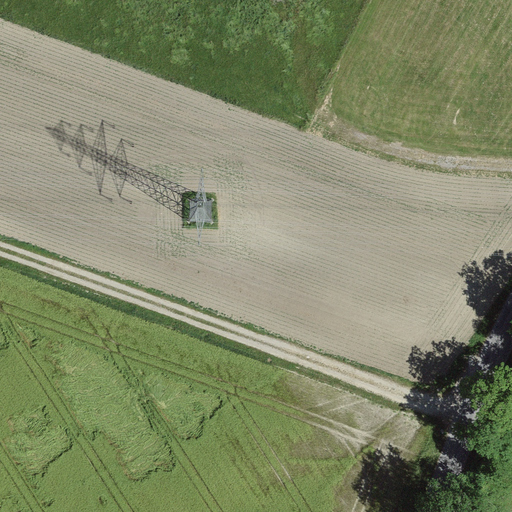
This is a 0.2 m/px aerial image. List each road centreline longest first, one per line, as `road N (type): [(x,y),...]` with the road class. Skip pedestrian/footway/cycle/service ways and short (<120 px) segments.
road 1 (track): [(468,416),(0,250)]
road 2 (unclassified): [(511,321),(424,511)]
